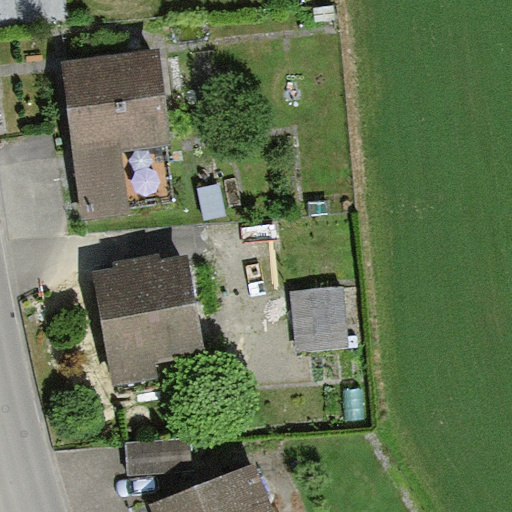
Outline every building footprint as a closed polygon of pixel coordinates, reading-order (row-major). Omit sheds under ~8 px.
[(158,50),(63,63),(82,218),(132,212),(124,152),(170,146),(158,50)] [(226,215),(219,184),(198,189),(204,219),(226,215)] [(112,267),(93,271),(113,383),(157,376),(155,362),(205,353),(187,256),(158,261),(157,254),(111,262),(112,267)] [(343,287),(292,291),(297,350),(348,346),(343,287)] [(192,471),(190,440),(126,443),(128,474),(192,471)] [(274,511),(255,463),(149,504),(152,511),(274,511)]
